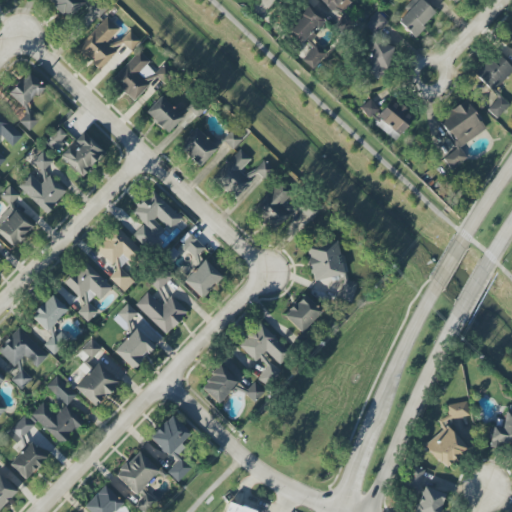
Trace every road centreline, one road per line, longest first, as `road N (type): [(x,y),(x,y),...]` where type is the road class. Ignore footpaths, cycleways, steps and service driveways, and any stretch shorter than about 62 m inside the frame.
road 1 (residential): [(37,511),(256,282),(258,264)]
road 2 (residential): [(20,33),(258,264)]
road 3 (residential): [(164,381),(260,473),(352,511)]
road 4 (secondary): [(365,511),(457,320)]
road 5 (residential): [(141,152),(0,303)]
road 6 (secondary): [(436,284),(369,431)]
